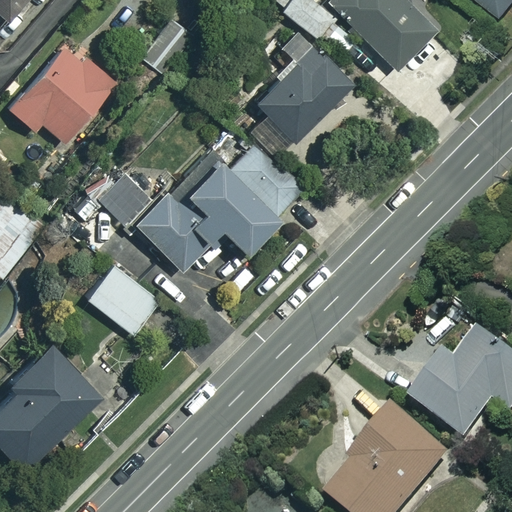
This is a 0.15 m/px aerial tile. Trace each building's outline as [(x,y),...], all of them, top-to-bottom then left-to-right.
[(0,0),(0,19),(4,23),(0,28),(0,32),(12,43),(39,12),(24,0),(0,0)] [(332,21),(308,0),(266,0),(315,41),(332,21)] [(430,29),(398,0),(323,0),(320,3),(392,70),(430,29)] [(511,0),(475,0),(504,20),(511,8),(511,0)] [(195,36),(166,16),(137,57),(165,77),(195,36)] [(348,81),(289,26),(270,46),(287,62),(248,104),(290,143),(348,81)] [(102,50),(83,33),(67,50),(59,43),(0,105),(27,131),(36,122),(57,143),(114,82),(92,61),(102,50)] [(295,184),(244,141),(220,169),(201,153),(167,193),(159,186),(125,226),(178,271),(212,231),(236,252),(295,184)] [(0,276),(39,230),(0,198),(0,276)] [(154,299),(107,263),(80,298),(127,334),(154,299)] [(511,405),(511,357),(473,330),(454,358),(443,350),(407,400),(463,440),(491,401),(507,413),(511,405)] [(94,393),(40,341),(0,382),(0,385),(5,390),(0,395),(0,453),(18,471),(94,393)] [(401,511),(449,457),(391,407),(318,491),(342,511),(401,511)] [(463,473),(503,457),(496,440),(491,442),(487,432),(452,446),(463,473)]
